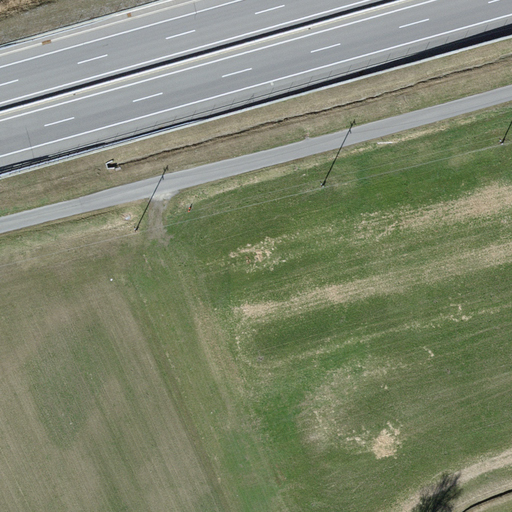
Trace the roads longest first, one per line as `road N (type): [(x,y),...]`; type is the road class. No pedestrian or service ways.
road 1 (motorway): [(0,138),(499,0)]
road 2 (motorway): [(300,0),(0,84)]
